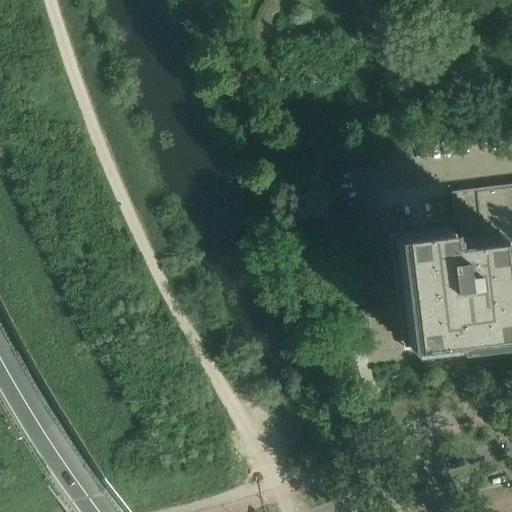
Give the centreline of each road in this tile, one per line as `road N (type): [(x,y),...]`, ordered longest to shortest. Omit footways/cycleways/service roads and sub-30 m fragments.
road 1 (tertiary): [(511,447),(322,511)]
road 2 (motorway): [(92,511),(0,372)]
road 3 (tertiary): [(389,511),(511,477)]
